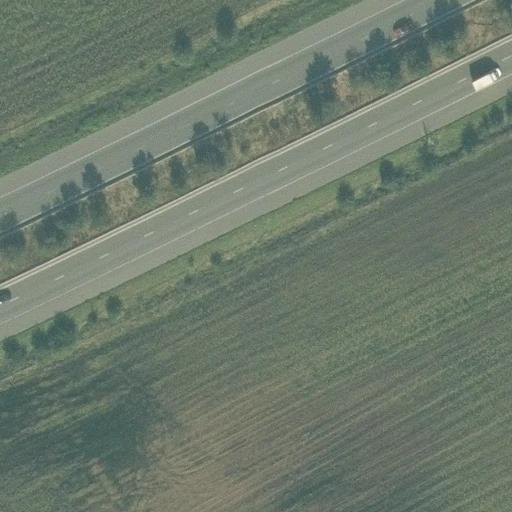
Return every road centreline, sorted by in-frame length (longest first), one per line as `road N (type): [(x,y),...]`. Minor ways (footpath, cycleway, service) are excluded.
road 1 (motorway): [(0,303),(511,52)]
road 2 (motorway): [(428,0),(0,209)]
